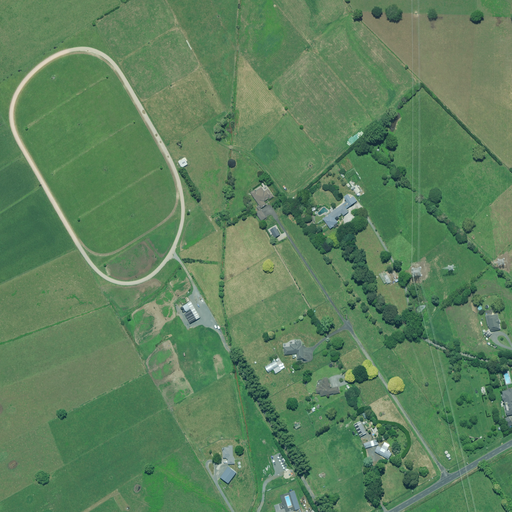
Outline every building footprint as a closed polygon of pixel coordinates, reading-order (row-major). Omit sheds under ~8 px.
[(188,164),(185,159),(179,162),(182,168),(188,164)] [(256,191),(255,189),(254,191),(253,189),(250,190),(251,192),(250,193),(259,206),(257,207),(259,211),(256,213),(261,221),(267,217),(261,209),(267,205),(265,201),(268,199),(269,200),(274,197),(268,188),(264,191),(262,187),(256,191)] [(341,206),(340,207),(323,219),(331,229),(334,227),(334,228),(340,224),(335,218),(337,217),(338,218),(342,215),(341,214),(342,214),(344,216),(349,212),(347,209),(357,201),(353,196),(351,198),(348,194),(344,197),(347,201),(341,206)] [(391,282),(385,271),(379,275),(385,284),(387,283),(388,284),(391,282)] [(191,310),(188,304),(183,306),(187,313),(191,310)] [(501,328),(500,324),(500,323),(500,319),(499,319),(498,315),(491,316),(490,312),(488,312),(488,310),(485,311),(486,318),(488,327),(490,326),(490,330),(501,328)] [(301,346),(301,341),(295,342),(295,344),(291,345),(291,347),(284,348),(285,355),(297,354),(298,359),(304,359),(303,345),(301,346)] [(281,370),(275,359),(272,360),(273,362),(270,364),(276,374),(281,370)] [(320,393),(321,397),(333,394),(334,395),(340,393),(339,387),(333,388),(332,383),(329,384),(328,378),(322,379),(323,383),(322,383),(323,386),(321,386),(321,388),(316,389),(317,394),(320,393)] [(508,416),(510,415),(510,418),(511,417),(511,388),(507,390),(502,391),(503,396),(502,396),(503,401),(505,401),(508,416)] [(364,431),(359,422),(358,420),(355,422),(356,424),(355,424),(360,433),(364,431)] [(380,445),(378,439),(364,443),(365,448),(380,445)] [(390,445),(385,443),(382,447),(379,445),(375,452),(389,459),(392,454),(387,451),(390,445)] [(223,458),(226,458),(228,460),(228,465),(235,464),(234,458),(233,458),(233,446),(229,446),(229,448),(225,448),(225,451),(223,451),(223,458)] [(236,473),(229,467),(221,478),(229,484),(236,473)]
